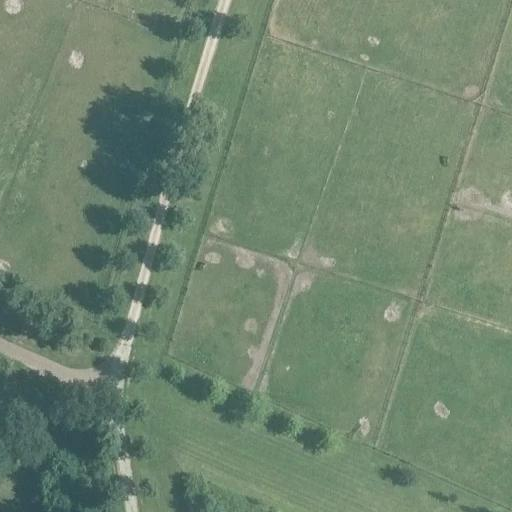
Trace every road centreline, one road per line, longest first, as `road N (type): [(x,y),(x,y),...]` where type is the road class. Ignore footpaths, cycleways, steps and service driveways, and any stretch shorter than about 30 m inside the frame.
road 1 (track): [(226,0),(114,393),(133,511)]
road 2 (track): [(423,511),(114,393)]
road 3 (track): [(0,347),(114,393)]
